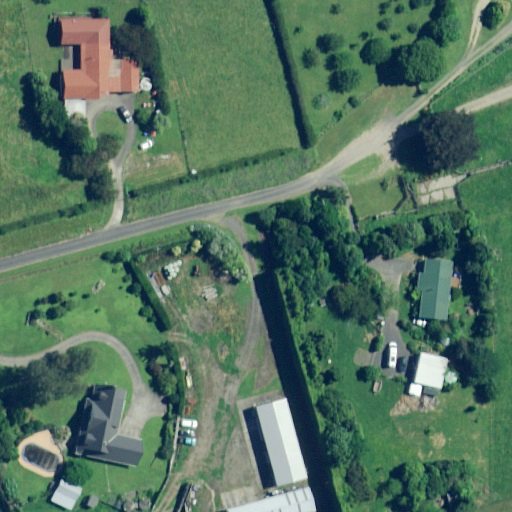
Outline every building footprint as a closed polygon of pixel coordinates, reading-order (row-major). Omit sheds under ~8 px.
[(101,18),(101,8),(91,8),(91,18),(59,18),(59,45),(78,44),(78,70),(61,70),(61,120),(84,120),(84,100),(106,100),(106,92),(137,92),(137,61),(107,61),(107,18),(101,18)] [(139,82),(139,83),(139,85),(139,86),(139,87),(140,89),(141,90),(142,91),(143,91),(144,92),(145,92),(147,92),(148,92),(150,92),(151,91),(152,90),(153,89),(154,88),(154,87),(154,86),(154,84),(154,83),(154,82),(153,80),(152,79),(151,78),(150,78),(149,77),(148,77),(146,77),(145,77),(144,77),(142,78),(141,79),(140,80),(140,81),(139,82)] [(450,262),(423,260),(422,274),(416,273),(415,291),(419,291),(417,318),(446,320),(450,262)] [(141,261),(130,266),(163,329),(174,323),(141,261)] [(440,334),(439,335),(438,336),(437,337),(437,338),(436,339),(436,341),(436,342),(437,343),(437,344),(438,345),(439,346),(440,347),(442,348),(443,348),(444,348),(446,348),(447,348),(448,347),(449,346),(450,345),(451,344),(451,343),(452,341),(452,340),(452,339),(451,338),(451,336),(450,335),(449,334),(448,334),(446,333),(445,333),(444,333),(442,333),(441,333),(440,334)] [(445,359),(418,353),(409,394),(418,396),(421,385),(439,389),(445,359)] [(443,376),(442,378),(443,379),(443,380),(444,382),(444,383),(445,384),(447,384),(448,385),(449,385),(451,385),(452,385),(453,385),(454,384),(456,383),(456,382),(457,381),(458,380),(458,379),(458,377),(458,376),(458,375),(457,373),(456,372),(455,371),(454,371),(453,370),(451,370),(450,370),(449,370),(447,370),(446,371),(445,372),(444,373),(443,374),(443,375),(443,376)] [(122,391),(97,386),(93,403),(88,401),(77,455),(135,467),(140,442),(113,436),(122,391)] [(305,478),(284,399),(254,407),(275,486),(305,478)] [(80,489),(59,480),(49,501),(70,511),(80,489)] [(311,511),(314,511),(307,488),(225,510),(225,511),(311,511)] [(102,497),(91,492),(85,504),(96,510),(102,497)] [(133,511),(135,495),(126,494),(125,511),(126,511),(133,511)] [(151,500),(140,498),(138,509),(148,511),(151,500)]
